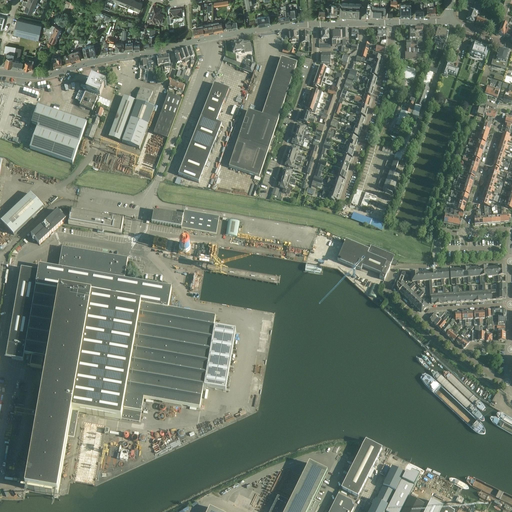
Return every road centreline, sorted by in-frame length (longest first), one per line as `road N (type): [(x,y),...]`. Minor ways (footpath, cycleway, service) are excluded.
road 1 (unclassified): [(0,73),(39,77),(313,24)]
road 2 (unknown): [(447,21),(447,47),(396,187),(385,197),(372,190),(376,156)]
road 3 (residential): [(341,200),(382,81),(390,22)]
road 4 (residential): [(266,197),(313,56),(313,24)]
road 5 (residential): [(462,233),(503,105)]
